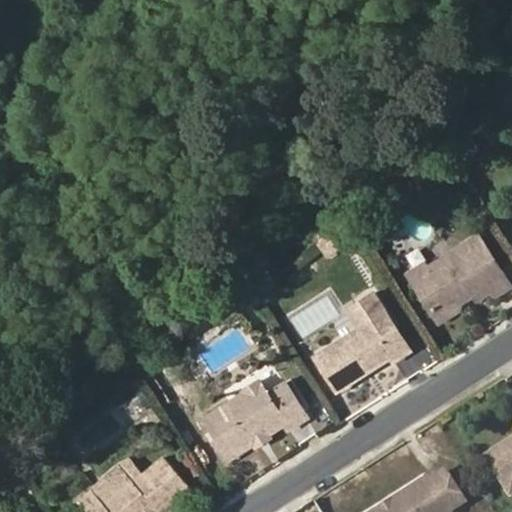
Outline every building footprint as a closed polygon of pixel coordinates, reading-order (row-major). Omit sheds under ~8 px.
[(463,290),(465,281),(472,276),(479,288),(495,277),(499,284),(511,275),(511,271),(482,224),(434,254),(431,261),(418,269),(439,304),(460,291),(463,290)] [(431,261),(433,254),(434,254),(431,249),(412,260),(418,269),(431,261)] [(399,345),(416,335),(380,277),(361,289),(369,301),(367,312),(321,340),(342,374),(367,358),(369,350),(374,348),(377,352),(396,340),(399,345)] [(439,304),(441,308),(462,295),(460,291),(439,304)] [(367,358),(377,352),(374,348),(369,350),(367,358)] [(263,363),(247,373),(249,376),(250,375),(252,379),(267,370),(263,363)] [(265,416),(271,417),(289,406),(292,411),(311,400),(290,366),(272,377),(267,370),(252,379),(250,375),(249,376),(206,402),(231,442),(258,425),(260,419),(265,416)] [(260,428),(272,420),(271,417),(265,416),(260,419),(258,425),(260,428)] [(511,427),(492,440),(511,473),(511,427)] [(134,438),(96,470),(98,473),(108,485),(146,453),(134,438)] [(159,490),(163,496),(195,470),(171,441),(150,458),(146,453),(108,485),(98,473),(85,484),(107,511),(119,511),(125,508),(128,511),(132,511),(149,498),(147,495),(153,490),(155,494),(159,490)] [(368,501),(374,511),(418,511),(452,493),(453,495),(467,485),(448,456),(434,464),(432,462),(368,501)]
